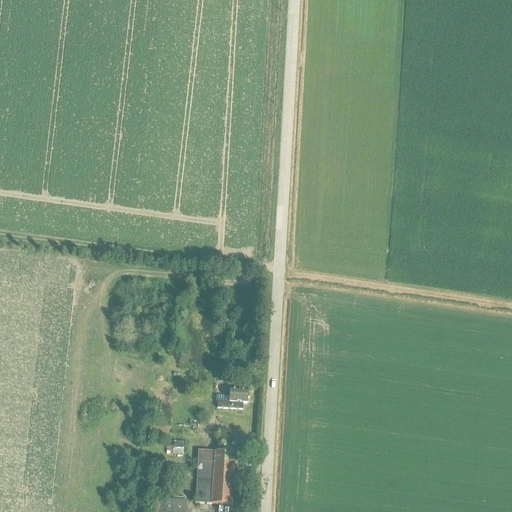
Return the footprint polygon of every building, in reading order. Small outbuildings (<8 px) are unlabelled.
[(217,397),(216,403),(218,403),(217,410),(243,411),(243,404),(247,404),(247,400),(249,399),(250,394),(248,393),(248,392),(230,391),(230,397),(217,397)] [(174,442),(174,450),(183,451),(184,443),(174,442)] [(211,504),(214,452),(198,451),(196,504),(211,504)] [(214,452),(211,504),(232,506),(235,453),(214,452)] [(154,501),(152,511),(186,511),(187,501),(154,499),(153,499),(153,501),(154,501)]
